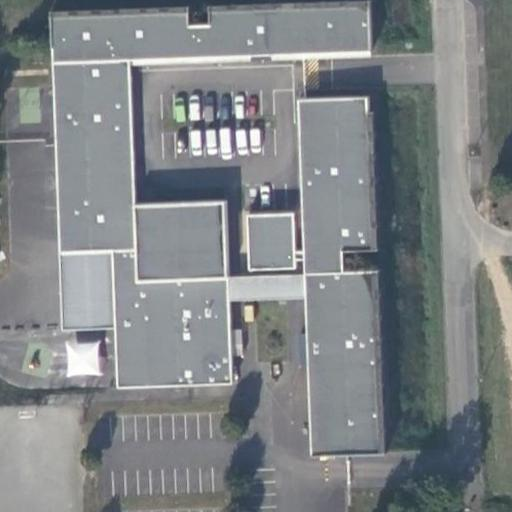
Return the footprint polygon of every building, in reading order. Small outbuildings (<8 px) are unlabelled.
[(52,17),(62,252),(115,250),(118,327),(120,387),(235,383),(231,300),(230,277),(227,200),(136,204),(131,76),(107,76),(107,61),(130,60),(252,55),(251,43),(273,42),(274,55),(373,51),(372,4),(210,10),(210,24),(190,25),(190,11),(52,17)] [(252,55),(274,55),(273,42),(251,43),(252,55)] [(107,76),(131,76),(130,60),(107,61),(107,76)] [(307,274),(314,273),(315,296),(321,456),(384,454),(377,269),(346,270),(345,250),(376,249),(370,95),(316,98),(316,121),(301,122),(306,251),(306,259),(307,274)] [(300,98),(301,122),(316,121),(316,98),(300,98)] [(296,213),(249,214),(251,269),(298,268),(298,259),(306,259),(306,251),(297,251),(296,213)] [(115,250),(62,252),(65,329),(118,327),(115,250)] [(230,277),(231,300),(315,296),(314,273),(307,274),(230,277)] [(65,343),(69,376),(100,373),(97,340),(65,343)]
